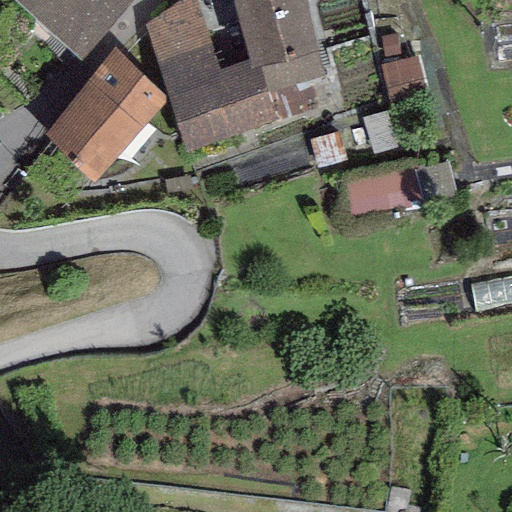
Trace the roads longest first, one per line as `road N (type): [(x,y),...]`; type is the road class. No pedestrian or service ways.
road 1 (unclassified): [(0,357),(143,319),(181,287),(170,245),(148,233),(0,250)]
road 2 (track): [(13,484),(266,511)]
road 3 (unclassified): [(0,139),(145,0)]
